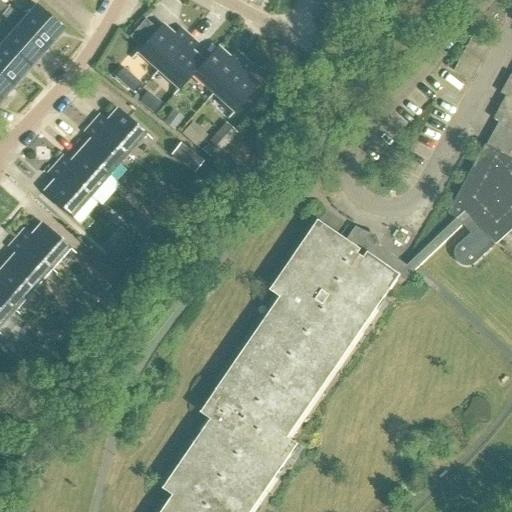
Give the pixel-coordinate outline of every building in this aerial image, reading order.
[(346,16),(353,8),(345,0),(330,0),(330,1),(346,16)] [(338,24),(346,16),(330,1),(322,9),(338,24)] [(8,9),(2,15),(1,16),(15,28),(18,25),(46,49),(63,30),(35,6),(21,21),(8,9)] [(331,32),(338,24),(322,9),(315,17),(331,32)] [(0,45),(1,44),(29,68),(46,49),(18,25),(15,28),(5,40),(0,35),(0,45)] [(173,36),(161,25),(136,53),(157,72),(188,37),(179,29),(173,36)] [(455,74),(473,83),(494,42),(476,33),(455,74)] [(178,91),(191,76),(203,63),(191,52),(197,45),(188,37),(157,72),(178,91)] [(0,76),(12,88),(29,68),(1,44),(0,45),(0,76)] [(217,48),(203,63),(191,76),(212,95),(243,60),(235,52),(229,59),(217,48)] [(252,68),(243,60),(212,95),(233,114),(258,85),(246,74),(252,68)] [(123,68),(114,78),(132,94),(141,84),(123,68)] [(0,76),(0,101),(12,88),(0,76)] [(173,496),(162,511),(252,511),(285,465),(299,445),(289,438),(400,276),(406,280),(413,274),(416,271),(421,267),(464,226),(472,235),(459,246),(457,248),(456,251),(455,254),(455,258),(456,261),(458,264),(461,266),(464,267),(467,268),(470,268),(474,267),(476,265),(489,254),(497,246),(511,232),(511,76),(502,94),(507,97),(495,120),(511,128),(511,158),(487,145),(450,215),(459,220),(408,266),(404,264),(367,239),(360,249),(331,229),(319,221),(271,291),(281,298),(201,413),(211,420),(180,465),(163,489),(173,496)] [(146,92),(138,103),(153,115),(161,104),(146,92)] [(99,116),(91,125),(126,156),(145,135),(117,110),(106,122),(99,116)] [(161,123),(173,132),(182,120),(170,111),(161,123)] [(207,143),(218,153),(236,133),(225,124),(207,143)] [(90,139),(80,151),(108,176),(126,156),(91,125),(84,134),(90,139)] [(180,144),(170,156),(194,174),(203,162),(180,144)] [(63,157),(55,166),(90,197),(108,176),(80,151),(69,163),(63,157)] [(71,218),(90,197),(55,166),(47,175),(54,181),(43,193),(71,218)] [(176,181),(168,191),(176,197),(184,188),(176,181)] [(160,194),(146,209),(158,219),(172,204),(160,194)] [(143,214),(132,228),(144,237),(155,224),(143,214)] [(69,249),(41,224),(30,236),(23,230),(15,239),(50,270),(69,249)] [(14,254),(4,266),(32,291),(50,270),(15,239),(8,248),(14,254)] [(123,239),(104,262),(116,271),(134,248),(123,239)] [(96,257),(87,267),(107,285),(116,275),(96,257)] [(0,299),(14,312),(32,291),(4,266),(0,270),(0,299)] [(0,327),(14,312),(0,299),(0,327)] [(86,314),(82,311),(75,320),(79,323),(83,327),(90,318),(86,314)] [(68,322),(59,314),(51,323),(60,331),(68,322)] [(32,340),(40,346),(45,340),(38,333),(32,340)]
